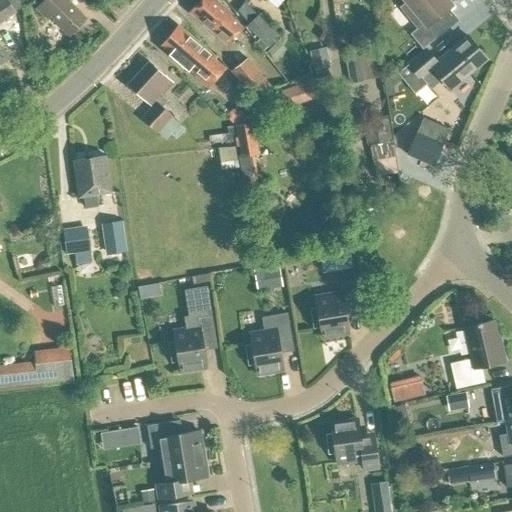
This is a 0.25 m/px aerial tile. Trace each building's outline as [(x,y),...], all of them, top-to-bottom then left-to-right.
[(0,0),(0,63),(9,57),(0,44),(0,38),(0,39),(0,37),(0,22),(17,13),(16,12),(21,9),(19,0),(0,0)] [(69,35),(86,17),(68,0),(35,0),(34,2),(38,6),(37,8),(48,19),(51,16),(69,35)] [(231,14),(214,0),(199,0),(190,11),(203,21),(201,23),(213,32),(214,31),(216,32),(218,29),(231,40),(241,27),(228,17),(231,14)] [(452,5),(447,0),(404,0),(422,22),(410,33),(423,48),(444,29),(435,19),(452,5)] [(281,35),(259,13),(246,26),(268,48),(281,35)] [(351,38),(353,50),(377,45),(373,25),(361,27),(363,36),(351,38)] [(178,26),(162,45),(177,58),(176,60),(209,88),(226,67),(214,57),(178,26)] [(486,58),(467,35),(436,61),(426,48),(398,70),(403,76),(402,77),(415,93),(426,83),(429,88),(441,78),(450,89),(486,58)] [(279,40),(268,51),(277,60),(288,48),(279,40)] [(313,67),(330,62),(327,51),(310,55),(313,67)] [(345,59),(349,82),(381,77),(377,53),(345,59)] [(231,71),(251,95),(272,88),(248,57),(231,71)] [(173,83),(148,61),(127,84),(151,105),(142,115),(166,138),(171,132),(176,137),(185,128),(163,107),(169,101),(162,95),(173,83)] [(384,87),(393,85),(402,77),(403,76),(398,70),(397,69),(383,80),(384,87)] [(316,76),(322,104),(336,101),(329,73),(316,76)] [(273,93),(278,110),(310,100),(305,83),(273,93)] [(232,126),(235,143),(236,147),(239,147),(240,156),(238,156),(242,181),(252,179),(248,156),(258,154),(253,122),(242,124),(236,115),(230,120),(235,125),(232,126)] [(364,123),(367,144),(391,140),(388,119),(364,123)] [(235,143),(232,126),(225,127),(226,133),(209,136),(210,143),(226,141),(226,145),(235,143)] [(434,166),(444,143),(432,138),(414,129),(403,152),(422,160),(434,166)] [(218,148),(222,170),(239,168),(235,145),(218,148)] [(112,192),(106,155),(73,160),(79,197),(84,196),(85,206),(98,204),(97,194),(112,192)] [(501,213),(510,206),(503,197),(494,204),(501,213)] [(127,252),(123,221),(101,224),(106,255),(127,252)] [(62,229),(66,255),(74,254),(76,265),(91,263),(86,226),(62,229)] [(324,236),(326,249),(345,246),(343,232),(324,236)] [(322,273),(353,268),(350,251),(319,256),(322,273)] [(257,291),(283,286),(279,262),(253,267),(257,291)] [(358,306),(354,280),(339,282),(341,292),(315,296),(317,307),(310,308),(313,328),(320,326),(322,337),(349,332),(344,308),(358,306)] [(141,298),(152,296),(150,284),(138,286),(141,298)] [(186,318),(188,328),(174,330),(175,341),(168,342),(172,362),(179,361),(181,371),(207,367),(203,345),(205,342),(216,340),(207,285),(186,289),(191,317),(186,318)] [(252,344),(245,345),(248,365),(255,363),(257,374),(283,369),(279,345),(293,343),(287,312),(262,317),(264,331),(250,333),(252,344)] [(499,346),(493,319),(464,326),(471,358),(450,362),(455,387),(484,381),(481,366),(505,361),(501,346),(499,346)] [(70,347),(34,351),(35,360),(37,384),(73,380),(70,347)] [(128,360),(130,366),(144,363),(142,356),(128,360)] [(35,360),(0,364),(0,387),(37,384),(35,360)] [(422,379),(390,387),(394,402),(426,394),(422,379)] [(506,421),(511,419),(511,384),(490,389),(494,410),(503,409),(506,421)] [(446,395),(449,411),(469,408),(466,392),(446,395)] [(378,467),(374,441),(373,432),(360,434),(357,418),(331,422),(333,432),(325,433),(328,453),(335,452),(337,463),(362,459),(364,469),(378,467)] [(511,419),(506,421),(508,433),(498,435),(502,456),(511,454),(511,419)] [(173,420),(147,425),(151,448),(160,447),(162,460),(203,453),(199,430),(175,434),(173,420)] [(121,429),(124,446),(139,443),(137,427),(121,429)] [(157,483),(159,498),(193,492),(190,479),(207,476),(203,453),(162,460),(166,482),(157,483)] [(511,463),(503,464),(506,486),(511,485),(511,463)] [(447,470),(449,484),(470,481),(468,467),(447,470)] [(141,491),(142,503),(155,501),(153,489),(141,491)] [(374,511),(391,511),(389,493),(375,495),(377,506),(373,507),(374,511)] [(212,511),(213,511),(205,511),(188,511),(186,501),(160,506),(161,511),(212,511)]
